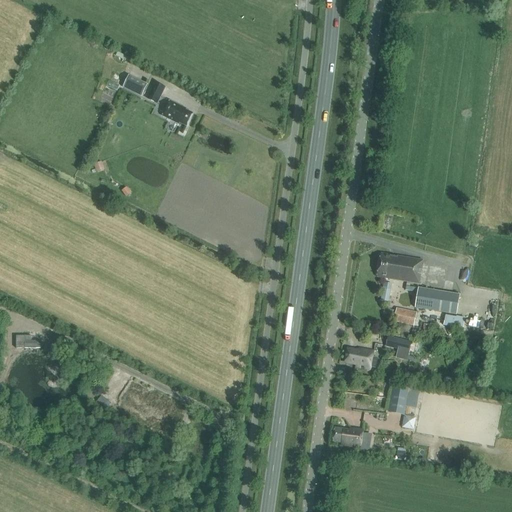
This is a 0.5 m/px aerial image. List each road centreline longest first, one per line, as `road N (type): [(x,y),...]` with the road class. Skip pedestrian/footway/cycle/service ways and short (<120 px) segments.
road 1 (unclassified): [(306,511),(379,0)]
road 2 (unclassified): [(309,0),(242,511)]
road 3 (primary): [(266,511),(333,0)]
